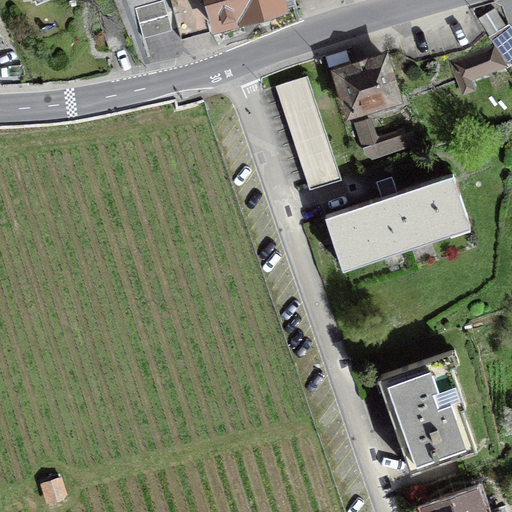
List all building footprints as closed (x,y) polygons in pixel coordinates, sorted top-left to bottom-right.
[(163,0),(135,8),(143,37),(172,29),(163,0)] [(207,0),(215,26),(294,3),(293,0),(207,0)] [(496,9),(481,19),(492,36),(507,26),(496,9)] [(511,74),(511,22),(509,24),(510,28),(490,41),(494,46),(505,64),(511,74)] [(505,64),(494,46),(452,62),(464,92),(473,88),(469,78),(505,64)] [(397,96),(384,56),(338,70),(350,110),(376,102),(378,110),(396,105),(393,97),(397,96)] [(341,178),(307,75),(276,85),(310,188),(341,178)] [(356,123),(366,151),(373,156),(415,142),(412,131),(405,134),(403,129),(376,139),(369,118),(356,123)] [(381,196),(325,214),(343,267),(470,224),(453,172),(412,185),(397,190),(395,185),(380,189),(379,188),(381,196)] [(377,375),(410,470),(476,446),(462,406),(466,404),(447,351),(377,375)] [(43,484),(48,500),(64,494),(59,479),(43,484)] [(426,506),(427,511),(485,511),(477,488),(426,506)]
